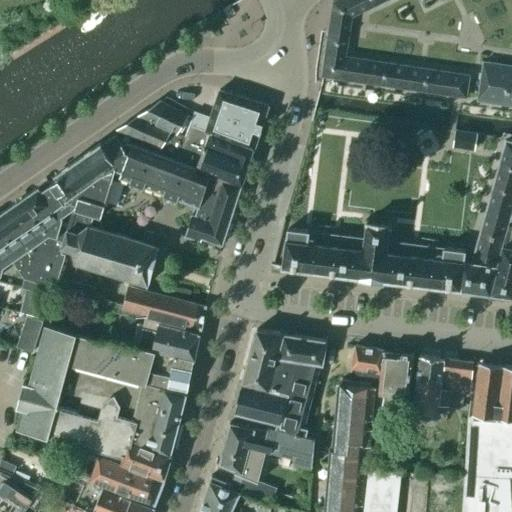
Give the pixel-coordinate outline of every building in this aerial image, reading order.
[(375,5),(372,0),(336,0),(333,2),(330,18),(350,21),(350,17),(375,5)] [(322,76),(342,79),(345,57),(349,32),(329,29),(322,76)] [(342,79),(383,84),(386,62),(345,57),(342,79)] [(383,84),(425,90),(428,68),(386,62),(383,84)] [(504,105),(510,66),(482,62),(477,101),(504,105)] [(428,68),(425,90),(466,96),(469,74),(428,68)] [(194,112),(190,124),(254,149),(268,106),(219,90),(210,118),(194,112)] [(138,116),(168,129),(177,132),(185,112),(161,100),(138,116)] [(118,129),(159,148),(168,129),(138,116),(118,129)] [(179,155),(177,160),(242,185),(254,149),(190,124),(189,124),(185,136),(179,155)] [(455,130),(452,147),(474,151),(477,133),(455,130)] [(84,297),(86,290),(88,286),(79,284),(84,266),(77,264),(72,281),(58,277),(65,255),(61,254),(62,249),(68,231),(79,234),(89,227),(93,215),(101,218),(114,175),(196,206),(185,236),(202,241),(203,237),(223,244),(242,185),(177,160),(175,159),(126,140),(122,143),(115,133),(101,143),(100,142),(56,175),(57,177),(41,190),(38,187),(0,214),(0,275),(1,275),(3,266),(12,261),(23,278),(20,287),(44,293),(46,286),(84,297)] [(511,142),(505,141),(498,166),(511,169),(511,142)] [(511,169),(498,166),(491,191),(511,196),(511,169)] [(511,196),(491,191),(485,216),(511,223),(511,196)] [(303,208),(294,207),(292,221),(301,223),(303,208)] [(477,243),(495,246),(507,248),(509,241),(511,241),(511,223),(485,216),(477,243)] [(460,289),(463,262),(464,253),(444,250),(442,255),(438,254),(436,255),(435,259),(387,253),(390,225),(366,222),(363,250),(314,244),(314,240),(312,238),(309,237),(309,232),(288,229),(283,267),(417,283),(460,289)] [(77,264),(84,266),(147,284),(157,246),(89,227),(79,234),(68,231),(62,249),(71,252),(76,264),(77,264)] [(483,292),(495,246),(477,243),(472,263),(463,262),(460,289),(483,292)] [(511,248),(507,248),(495,246),(483,292),(511,295),(511,248)] [(133,317),(146,316),(153,315),(161,317),(201,327),(205,306),(127,286),(121,306),(103,300),(101,309),(133,317)] [(19,313),(38,318),(44,294),(26,289),(19,313)] [(159,324),(161,317),(153,315),(146,316),(143,325),(137,323),(132,343),(153,349),(191,359),(194,359),(200,333),(159,324)] [(27,318),(17,349),(31,354),(42,323),(27,318)] [(47,436),(49,431),(50,431),(49,435),(101,449),(99,454),(164,478),(171,455),(187,393),(194,359),(191,359),(153,349),(103,336),(102,342),(88,338),(88,337),(46,326),(40,349),(39,349),(31,376),(33,377),(32,381),(24,379),(18,404),(25,406),(20,425),(47,436)] [(311,399),(309,399),(315,363),(323,364),(327,340),(257,329),(243,383),(241,383),(234,411),(269,421),(267,426),(306,436),(308,428),(304,427),(311,399)] [(380,379),(384,351),(384,349),(355,345),(350,376),(380,379)] [(395,352),(384,351),(380,379),(379,395),(384,396),(382,412),(407,416),(408,409),(413,354),(396,351),(395,352)] [(474,362),(420,355),(413,416),(437,419),(439,406),(448,407),(450,391),(470,393),(474,362)] [(479,364),(475,364),(469,416),(462,511),(511,511),(511,367),(479,362),(479,364)] [(338,385),(337,400),(373,404),(375,388),(370,387),(370,383),(343,380),(342,379),(337,383),(338,385)] [(337,400),(335,422),(367,425),(367,420),(372,420),(373,404),(337,400)] [(242,487),(238,495),(271,505),(277,488),(254,479),(256,474),(259,474),(265,448),(295,456),(295,461),(312,466),(314,439),(306,436),(267,426),(266,432),(230,422),(220,462),(237,469),(231,482),(242,487)] [(335,422),(333,443),(370,446),(371,430),(367,429),(367,425),(335,422)] [(330,448),(328,464),(360,467),(360,463),(365,463),(366,448),(369,448),(370,446),(333,443),(332,448),(330,448)] [(164,478),(99,454),(93,472),(94,473),(91,480),(134,494),(155,502),(164,478)] [(0,461),(0,468),(13,474),(16,466),(1,460),(0,461)] [(328,464),(327,486),(363,489),(364,472),(359,472),(360,467),(328,464)] [(79,473),(75,482),(84,486),(76,501),(93,511),(96,511),(150,511),(153,507),(132,499),(134,494),(91,480),(92,477),(87,474),(88,472),(81,469),(79,473)] [(396,511),(400,473),(368,470),(363,511),(396,511)] [(0,471),(0,496),(3,498),(15,506),(15,507),(19,509),(18,511),(20,511),(96,511),(93,511),(76,501),(73,500),(72,502),(0,471)] [(230,511),(238,495),(242,487),(231,482),(231,484),(211,476),(209,482),(199,511),(230,511)] [(327,486),(325,507),(356,510),(356,506),(361,506),(363,489),(327,486)] [(447,504),(446,486),(429,487),(430,504),(447,504)] [(15,506),(3,498),(0,496),(0,511),(11,511),(15,507),(15,506)] [(271,505),(259,502),(256,511),(269,511),(272,505),(271,505)]
